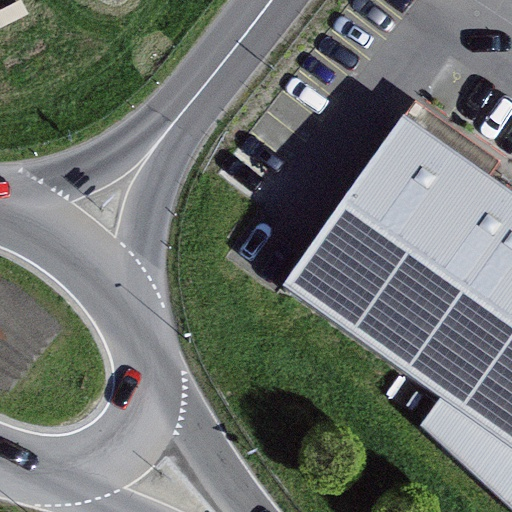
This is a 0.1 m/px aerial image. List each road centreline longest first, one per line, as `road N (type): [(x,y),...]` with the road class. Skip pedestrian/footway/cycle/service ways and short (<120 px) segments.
road 1 (trunk): [(6,463),(79,468),(111,454),(143,416),(149,371)]
road 2 (trunk): [(130,310),(146,202),(168,128)]
road 3 (trunk): [(168,128),(3,205)]
road 4 (trunk): [(249,511),(149,371)]
road 5 (trunk): [(130,310),(96,265),(3,205)]
road 6 (trunk): [(168,128),(271,0)]
road 7 (trunk): [(6,463),(122,511)]
